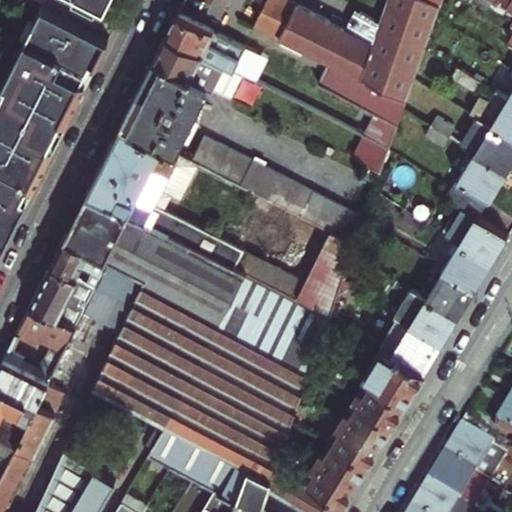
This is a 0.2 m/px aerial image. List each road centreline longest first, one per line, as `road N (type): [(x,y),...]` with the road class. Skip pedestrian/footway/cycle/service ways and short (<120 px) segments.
road 1 (residential): [(0,307),(154,0)]
road 2 (residential): [(511,284),(372,511)]
